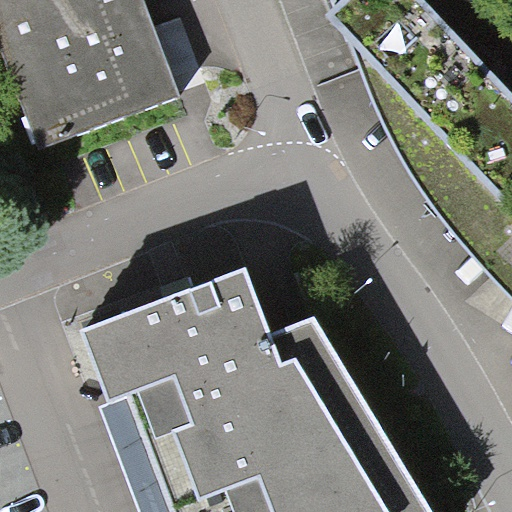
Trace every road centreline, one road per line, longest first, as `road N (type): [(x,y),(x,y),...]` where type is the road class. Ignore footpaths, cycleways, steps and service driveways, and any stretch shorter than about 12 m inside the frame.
road 1 (residential): [(511,507),(307,165)]
road 2 (residential): [(307,165),(0,294)]
road 3 (residential): [(231,0),(307,165)]
